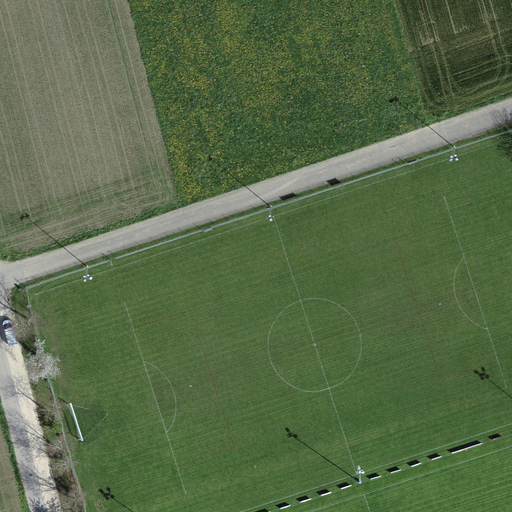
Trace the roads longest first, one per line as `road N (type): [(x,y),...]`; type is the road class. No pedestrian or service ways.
road 1 (residential): [(511,111),(0,282)]
road 2 (residential): [(0,367),(38,511)]
